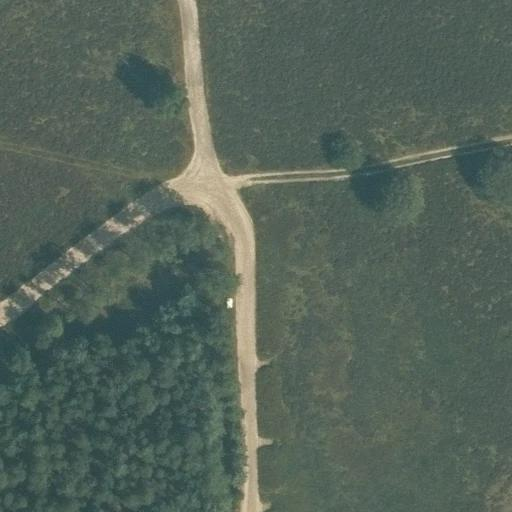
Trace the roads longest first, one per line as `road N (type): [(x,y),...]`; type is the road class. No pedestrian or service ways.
road 1 (track): [(0,319),(165,198),(215,195),(242,236),(248,511)]
road 2 (track): [(511,140),(389,164),(244,178),(215,195)]
road 3 (track): [(186,0),(203,164),(215,195)]
